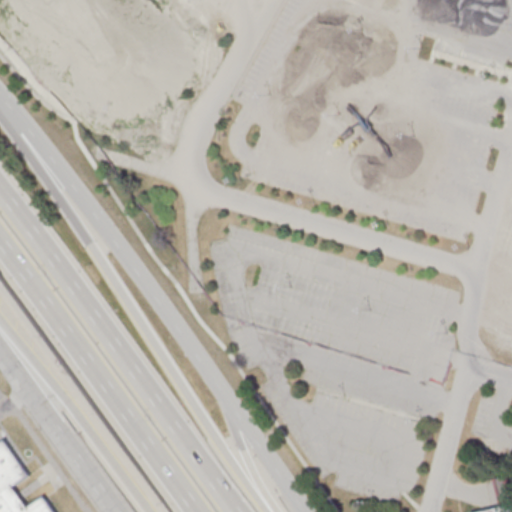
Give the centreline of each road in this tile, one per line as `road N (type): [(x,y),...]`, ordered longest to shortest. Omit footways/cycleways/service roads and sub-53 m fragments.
road 1 (motorway): [(265,511),(0,111)]
road 2 (motorway): [(232,511),(0,196)]
road 3 (secondary): [(221,386),(0,93)]
road 4 (motorway): [(0,248),(192,511)]
road 5 (motorway): [(0,315),(149,511)]
road 6 (primary): [(0,348),(113,511)]
road 7 (secondary): [(307,511),(221,386)]
road 8 (motorway): [(276,511),(238,440),(221,386)]
